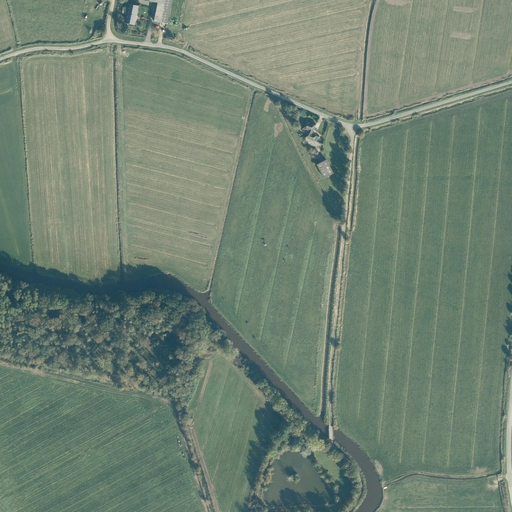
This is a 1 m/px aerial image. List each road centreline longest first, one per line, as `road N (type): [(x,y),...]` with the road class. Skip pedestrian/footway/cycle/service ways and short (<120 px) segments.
road 1 (unclassified): [(511,81),(352,127),(157,45),(102,41),(0,59)]
road 2 (track): [(346,511),(360,487),(335,450),(328,390),(352,127)]
road 3 (track): [(0,365),(168,404),(204,511)]
